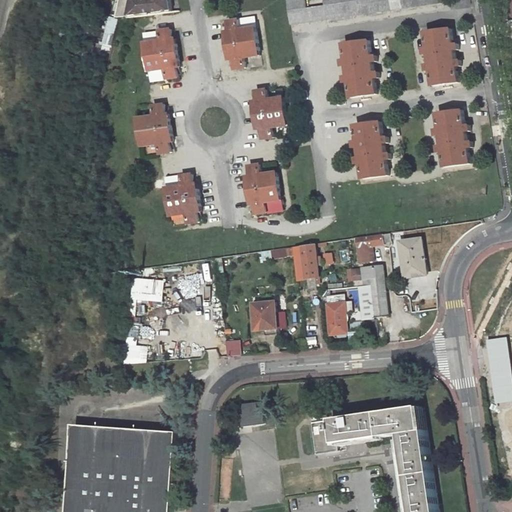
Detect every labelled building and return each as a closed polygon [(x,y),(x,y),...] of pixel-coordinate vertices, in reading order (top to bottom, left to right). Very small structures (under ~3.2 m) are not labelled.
[(137,0),(133,18),(174,11),(171,0),(137,0)] [(288,0),(293,24),(311,21),(309,7),(308,0),(288,0)] [(316,21),(450,1),(449,0),(325,0),(326,4),(314,6),(316,21)] [(229,37),(231,53),(234,52),(235,59),(236,68),(248,66),(246,56),(261,54),(257,26),(242,28),(241,18),(230,20),(231,29),(232,36),(229,37)] [(114,50),(122,21),(112,19),(104,48),(114,50)] [(436,85),(461,81),(459,66),(463,66),(462,60),(458,61),(456,49),(460,49),(460,44),(455,44),(453,28),(428,32),(430,48),(426,48),(426,54),(431,53),(433,64),(428,65),(429,71),(433,70),(436,85)] [(181,61),(178,43),(176,44),(175,39),(173,29),(162,30),(163,40),(148,42),(152,70),(167,68),(169,78),(181,76),(179,66),(178,62),(181,61)] [(375,72),(374,61),(378,60),(378,55),(373,56),(371,40),(346,44),(348,59),(344,60),(345,65),(349,64),(350,76),(347,76),(348,82),(351,81),(353,97),(378,93),(376,78),(381,77),(380,71),(375,72)] [(311,71),(313,81),(315,81),(316,89),(329,87),(328,79),(331,79),(329,68),(326,69),(326,62),(313,64),(314,71),(311,71)] [(256,107),(258,122),(261,122),(262,129),(264,137),(275,136),(274,126),(289,124),(285,97),(270,99),(268,88),(257,90),(258,99),(259,106),(256,107)] [(145,146),(161,143),(162,153),(173,151),(172,143),(171,137),(174,136),(171,119),(168,119),(167,113),(166,104),(155,106),(156,115),(140,118),(145,146)] [(469,142),(468,130),(472,130),(471,124),(467,125),(465,110),(440,114),(442,128),(437,129),(438,134),(442,134),(444,145),(440,146),(441,151),(445,151),(447,166),(472,163),(470,147),(474,147),(473,141),(469,142)] [(358,157),(359,162),(363,162),(365,178),(390,174),(388,159),(392,158),(392,152),(387,153),(385,142),(390,141),(390,136),(385,137),(382,121),(357,125),(360,141),(356,141),(357,146),(361,146),(362,156),(358,157)] [(248,179),(251,198),(255,197),(256,203),(258,212),(269,211),(267,201),(283,199),(279,171),(263,173),(261,163),(251,165),(252,173),(253,179),(248,179)] [(173,215),(189,212),(190,223),(202,221),(200,212),(199,206),(203,206),(200,188),(197,188),(196,182),(195,173),(183,175),(185,185),(169,187),(173,215)] [(376,261),(374,245),(386,243),(385,233),(357,237),(361,263),(376,261)] [(304,245),(310,290),(318,289),(317,278),(322,278),(320,266),(323,265),(323,257),(319,257),(317,247),(327,246),(326,242),(304,245)] [(406,245),(411,278),(432,275),(427,242),(406,245)] [(326,255),(328,265),(335,265),(334,254),(326,255)] [(367,280),(368,286),(368,289),(368,290),(376,289),(377,303),(378,319),(391,317),(386,270),(375,271),(374,268),(355,270),(356,281),(367,280)] [(166,303),(166,280),(134,280),(134,316),(138,316),(138,303),(166,303)] [(377,303),(376,289),(368,290),(368,289),(362,290),(365,320),(378,319),(377,303)] [(330,297),(334,335),(351,333),(347,295),(330,297)] [(259,329),(281,327),(279,301),(257,304),(259,329)] [(229,342),(230,356),(243,355),(243,341),(229,342)] [(245,427),(268,424),(265,403),(243,406),(245,427)] [(367,440),(404,435),(406,449),(404,449),(406,458),(408,458),(413,490),(411,491),(412,501),(414,500),(415,511),(441,511),(429,429),(426,429),(423,407),(313,423),(318,454),(340,451),(339,444),(354,442),(355,445),(367,443),(367,440)] [(78,425),(71,511),(173,511),(180,432),(78,425)]
